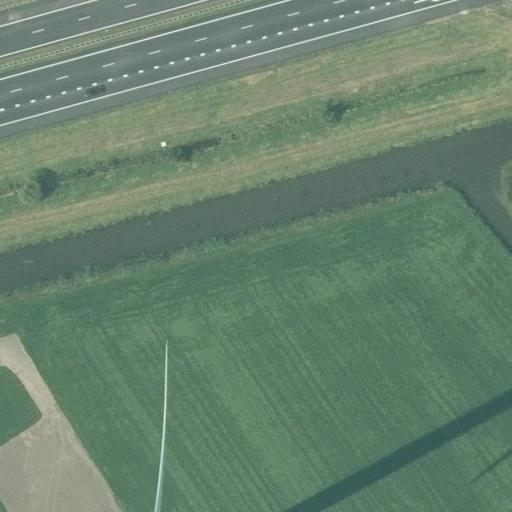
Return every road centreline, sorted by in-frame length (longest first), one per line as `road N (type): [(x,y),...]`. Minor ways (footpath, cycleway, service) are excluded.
road 1 (motorway): [(0,102),(377,0)]
road 2 (motorway): [(148,0),(0,40)]
